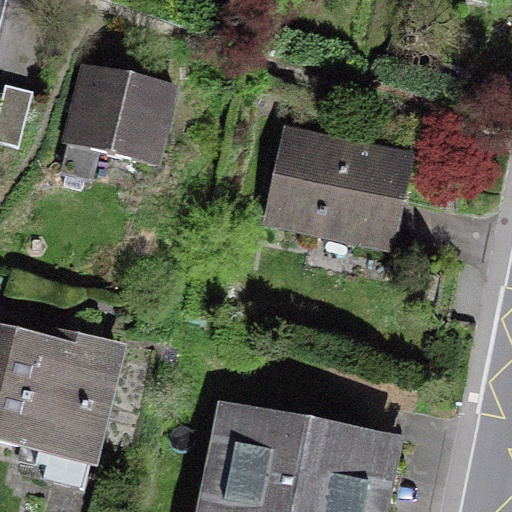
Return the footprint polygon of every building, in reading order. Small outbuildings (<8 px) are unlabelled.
[(181,85),(82,63),(63,146),(162,169),(181,85)] [(32,91),(5,85),(0,106),(0,145),(19,150),(32,91)] [(417,155),(287,126),(264,223),(394,253),(417,155)] [(59,327),(0,310),(0,438),(24,445),(21,456),(32,459),(28,471),(74,484),(115,334),(61,319),(59,327)] [(375,511),(392,428),(208,392),(184,511),(375,511)]
